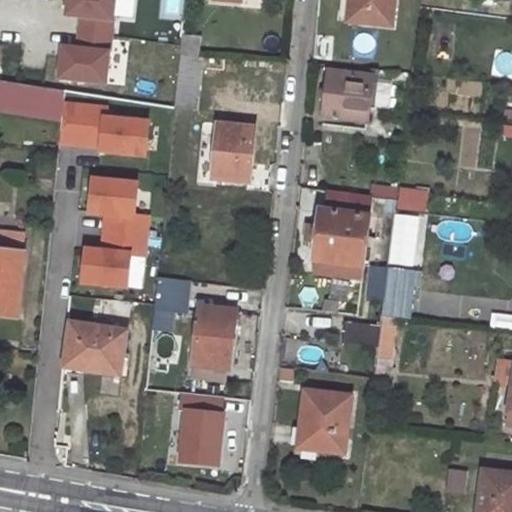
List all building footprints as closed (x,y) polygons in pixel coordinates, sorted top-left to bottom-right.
[(70,0),(69,15),(82,17),(117,20),(119,0),(70,0)] [(350,0),(347,23),(390,28),(392,0),(350,0)] [(117,20),(82,17),(79,47),(114,51),(117,20)] [(199,56),(201,42),(184,41),(183,55),(199,56)] [(79,47),(65,46),(62,79),(110,84),(114,51),(79,47)] [(177,109),(197,110),(203,56),(199,56),(183,55),(180,79),(177,109)] [(330,72),(326,117),(367,121),(371,76),(330,72)] [(0,107),(63,117),(65,93),(0,82),(0,107)] [(109,104),(68,101),(65,143),(106,146),(109,113),(109,104)] [(152,117),(109,113),(106,146),(106,151),(149,154),(152,117)] [(219,123),(213,176),(250,181),(256,128),(219,123)] [(142,179),(97,176),(94,212),(107,213),(139,216),(142,179)] [(398,186),(387,184),(385,199),(396,200),(398,186)] [(400,190),(399,207),(426,210),(427,193),(400,190)] [(320,209),(314,261),(364,267),(373,197),(327,191),(324,210),(320,209)] [(139,216),(107,213),(104,248),(136,251),(149,252),(152,217),(139,216)] [(26,235),(0,231),(0,250),(24,253),(26,235)] [(134,286),(136,251),(104,248),(89,247),(87,282),(134,286)] [(0,250),(0,310),(18,312),(24,253),(0,250)] [(383,303),(388,270),(373,269),(369,301),(383,303)] [(382,315),(397,317),(407,318),(410,285),(417,286),(418,274),(388,270),(383,303),(382,315)] [(191,281),(159,277),(156,312),(175,314),(187,314),(191,281)] [(200,308),(194,364),(228,368),(233,312),(200,308)] [(175,314),(156,312),(153,333),(172,334),(175,314)] [(346,323),(343,344),(378,348),(379,341),(381,327),(346,323)] [(70,324),(65,367),(121,375),(126,332),(70,324)] [(372,395),(385,397),(393,343),(379,341),(378,348),(372,395)] [(511,361),(499,359),(495,382),(511,385),(505,425),(511,425),(511,361)] [(305,427),(302,446),(344,452),(353,396),(305,390),(300,426),(305,427)] [(179,411),(186,412),(220,415),(222,398),(181,394),(179,411)] [(220,415),(186,412),(181,462),(218,466),(223,416),(220,415)] [(454,469),(450,487),(463,490),(466,472),(454,469)] [(511,511),(511,473),(483,470),(477,511),(511,511)]
